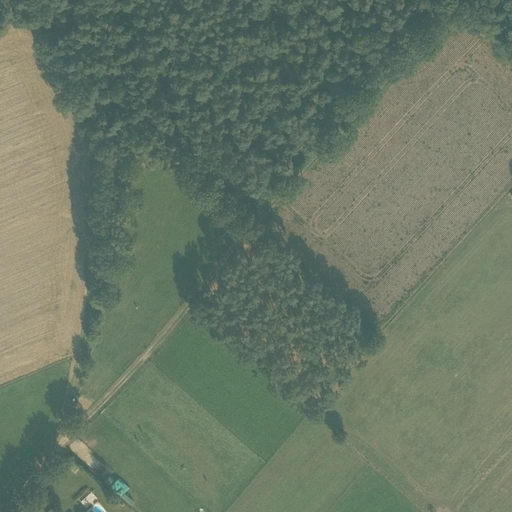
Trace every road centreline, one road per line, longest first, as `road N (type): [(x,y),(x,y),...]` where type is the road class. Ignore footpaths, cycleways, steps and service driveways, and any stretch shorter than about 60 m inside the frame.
road 1 (track): [(60,442),(145,358),(252,225),(459,0)]
road 2 (track): [(60,442),(93,303),(96,164),(116,0)]
